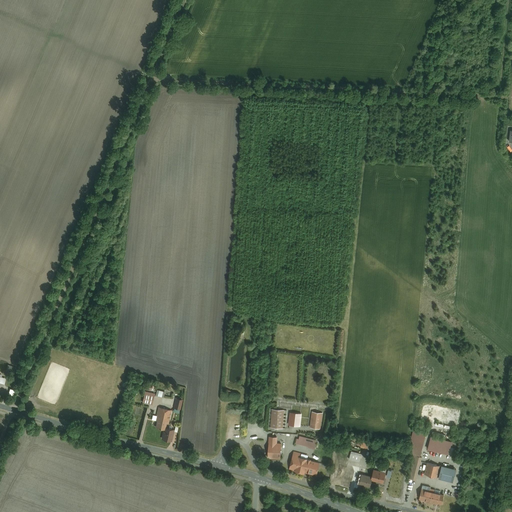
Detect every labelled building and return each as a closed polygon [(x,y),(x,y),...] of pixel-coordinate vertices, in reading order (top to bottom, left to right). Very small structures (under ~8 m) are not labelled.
[(144,389),(141,401),(151,403),(154,392),(144,389)] [(160,428),(158,437),(169,440),(172,427),(167,426),(171,409),(159,406),(154,426),(160,428)] [(284,410),(271,409),(270,428),(282,428),(284,410)] [(322,413),(311,411),(309,428),(320,429),(322,413)] [(300,427),(301,413),(289,412),(287,425),(300,427)] [(420,457),(426,431),(413,428),(407,454),(413,455),(420,457)] [(282,443),(277,443),(278,437),(270,436),(268,458),(281,459),(282,443)] [(317,440),(299,436),(298,439),(296,438),(295,443),(307,446),(307,447),(314,449),(317,440)] [(457,443),(430,436),(426,449),(448,455),(448,454),(454,456),(457,443)] [(367,449),(369,440),(362,438),(360,447),(367,449)] [(313,459),(300,456),(301,453),(293,451),(289,470),(305,474),(305,472),(317,475),(320,462),(312,460),(313,459)] [(361,454),(350,451),(348,459),(359,462),(361,454)] [(421,457),(420,457),(413,455),(408,479),(416,481),(421,457)] [(439,465),(426,462),(424,474),(436,477),(439,465)] [(456,469),(441,465),(438,479),(452,482),(456,469)] [(362,471),(346,466),(341,483),(357,487),(358,484),(369,487),(370,480),(371,476),(361,474),(362,471)] [(373,469),(371,476),(370,480),(383,483),(386,472),(373,469)] [(447,493),(422,486),(420,495),(444,502),(447,493)]
